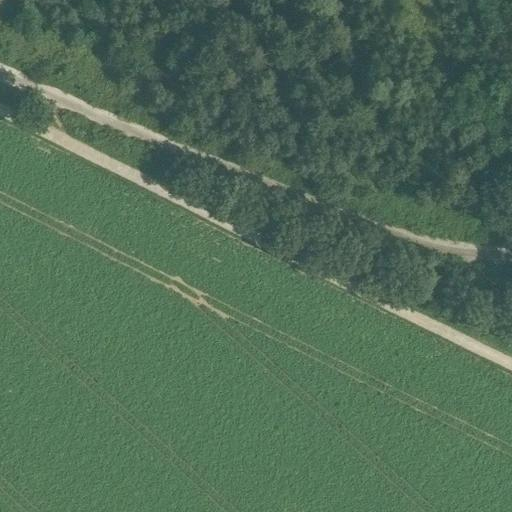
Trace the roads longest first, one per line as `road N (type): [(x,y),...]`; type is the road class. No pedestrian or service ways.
road 1 (track): [(511,374),(0,118)]
road 2 (track): [(511,263),(438,259),(374,239),(82,119),(0,76)]
